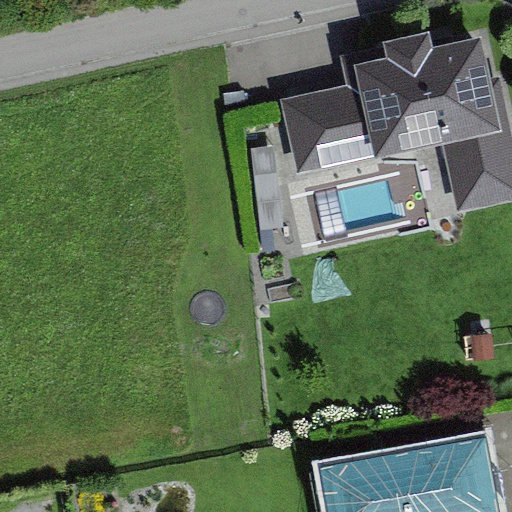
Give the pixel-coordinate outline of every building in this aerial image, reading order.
[(434,33),(397,42),(401,58),(364,66),(367,84),(381,146),(455,129),(503,119),(495,82),(486,40),(438,50),(434,33)] [(511,192),(511,107),(506,79),(495,82),(503,119),(455,129),(471,202),(511,192)] [(308,162),(381,146),(367,84),(329,93),(294,100),(308,162)] [(320,241),(392,232),(386,183),(314,192),(320,241)] [(505,511),(493,438),(335,466),(343,511),(505,511)]
